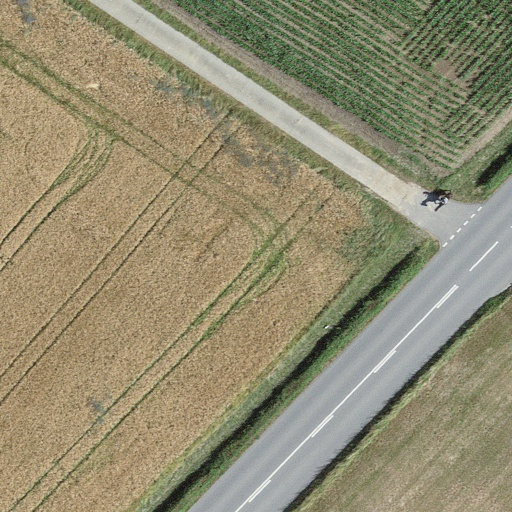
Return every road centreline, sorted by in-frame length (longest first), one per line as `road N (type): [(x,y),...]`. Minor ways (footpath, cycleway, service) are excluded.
road 1 (track): [(83,0),(497,278)]
road 2 (secondary): [(268,511),(511,262)]
